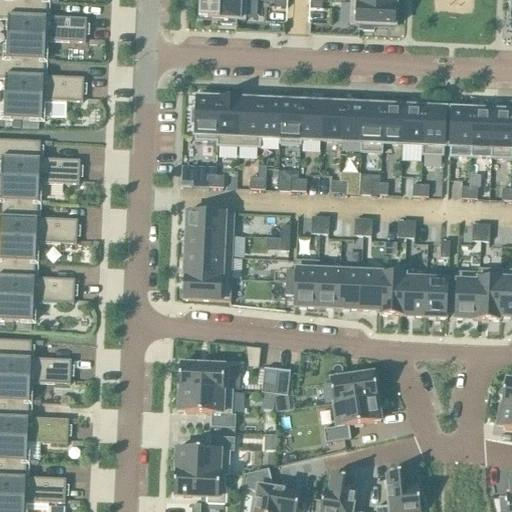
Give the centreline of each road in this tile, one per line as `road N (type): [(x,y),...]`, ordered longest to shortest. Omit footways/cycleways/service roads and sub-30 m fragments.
road 1 (residential): [(147,55),(511,71)]
road 2 (residential): [(147,55),(135,326)]
road 3 (residential): [(393,352),(135,326)]
road 4 (residential): [(393,352),(432,452),(463,453),(484,355)]
road 5 (residential): [(135,326),(126,511)]
